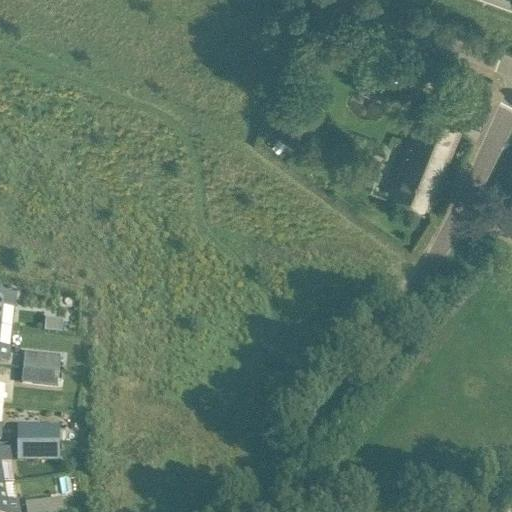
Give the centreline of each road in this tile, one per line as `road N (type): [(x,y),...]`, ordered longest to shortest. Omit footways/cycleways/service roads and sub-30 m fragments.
road 1 (residential): [(244,511),(441,245),(511,93)]
road 2 (unclassified): [(511,67),(327,0)]
